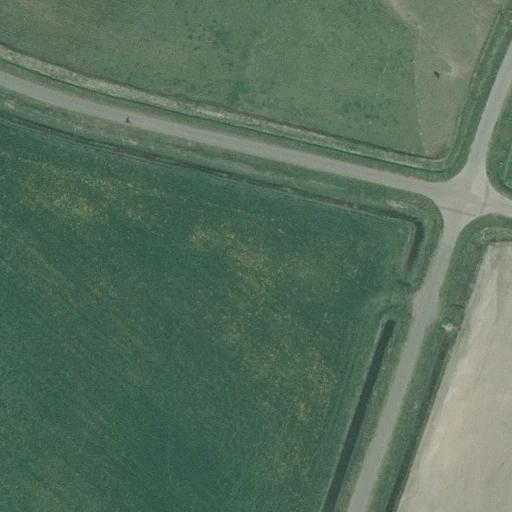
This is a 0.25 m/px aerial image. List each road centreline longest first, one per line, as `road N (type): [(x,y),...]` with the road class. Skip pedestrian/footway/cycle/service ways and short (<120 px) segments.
road 1 (unclassified): [(461,198),(41,98),(0,80)]
road 2 (unclassified): [(349,511),(461,198)]
road 3 (unclassified): [(461,198),(511,85)]
